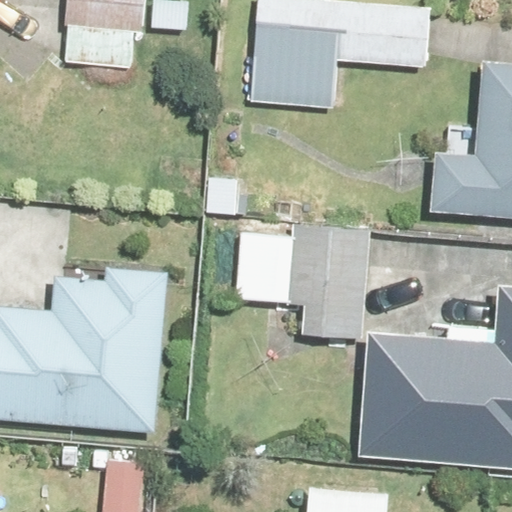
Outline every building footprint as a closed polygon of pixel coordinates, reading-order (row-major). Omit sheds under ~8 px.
[(139,0),(73,0),(70,67),(135,71),(139,0)] [(432,13),(277,0),(260,0),(251,106),(334,113),(338,64),(427,71),(432,13)] [(511,71),(489,70),(480,161),(443,157),(437,213),(511,220),(511,71)] [(367,236),(245,232),(242,304),(305,306),(304,339),(364,341),(367,236)] [(170,279),(63,272),(60,323),(0,318),(0,421),(160,432),(170,279)] [(511,288),(508,288),(504,348),(375,339),(366,459),(511,469),(511,288)] [(142,511),(147,469),(110,465),(104,511),(142,511)] [(394,511),(395,496),(313,493),(312,511),(394,511)]
